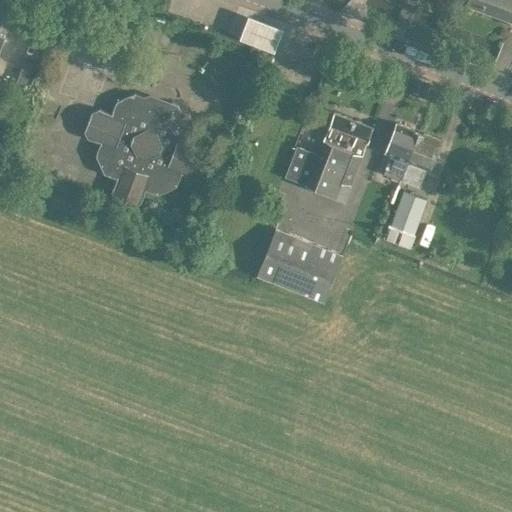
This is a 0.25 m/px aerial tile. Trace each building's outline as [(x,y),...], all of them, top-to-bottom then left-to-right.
[(511,16),(511,0),(467,0),(511,16)] [(283,22),(248,9),(243,23),(239,34),(275,46),(278,37),(283,22)] [(289,44),(291,54),(315,51),(313,40),(289,44)] [(210,154),(207,146),(193,141),(199,126),(191,112),(183,109),(179,100),(173,98),(166,102),(161,100),(136,90),(119,97),(113,110),(100,105),(94,108),(87,125),(90,134),(103,139),(97,152),(105,170),(118,175),(114,185),(118,195),(135,202),(141,200),(145,190),(156,195),(176,186),(182,170),(194,175),(203,171),(210,154)] [(309,148),(296,143),(284,172),(298,177),(345,195),(373,123),(335,108),(335,109),(321,104),(316,117),(330,122),(320,149),(310,145),(309,148)] [(384,169),(401,176),(419,128),(397,119),(386,148),(392,150),(384,169)] [(419,128),(401,176),(421,183),(428,164),(430,164),(441,136),(419,128)] [(58,184),(62,173),(24,159),(20,169),(58,184)] [(392,221),(416,229),(428,197),(405,188),(392,221)] [(325,297),(343,250),(275,224),(258,271),(325,297)] [(433,239),(429,248),(438,252),(442,243),(433,239)]
